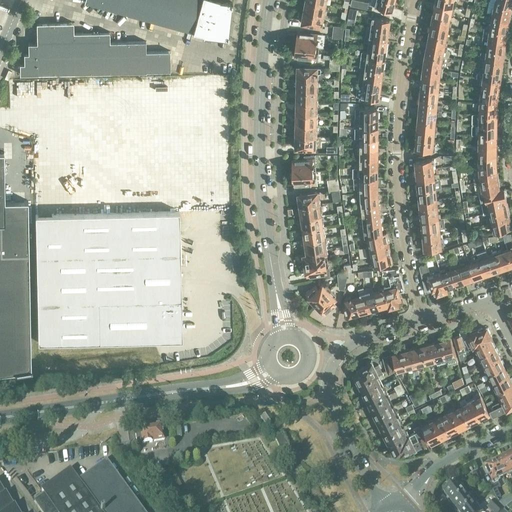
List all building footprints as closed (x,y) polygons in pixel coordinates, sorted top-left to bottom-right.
[(110,8),(111,0),(84,0),(84,1),(110,8)] [(111,0),(110,8),(138,16),(142,0),(111,0)] [(142,0),(138,16),(169,25),(175,0),(142,0)] [(175,0),(169,25),(204,34),(208,0),(175,0)] [(208,0),(204,34),(203,36),(204,36),(228,38),(232,2),(218,0),(208,0)] [(370,2),(360,0),(351,0),(350,6),(368,9),(370,2)] [(390,0),(371,0),(370,5),(375,6),(391,11),(392,7),(393,7),(394,1),(390,0)] [(511,0),(496,0),(496,4),(511,8),(511,0)] [(305,1),(305,5),(306,7),(305,12),(311,14),(312,14),(315,15),(316,14),(324,16),(325,11),(325,10),(323,10),(324,4),(317,3),(317,4),(314,3),(313,2),(307,1),(305,1)] [(433,13),(451,17),(452,12),(456,13),(457,8),(455,8),(436,4),(435,8),(434,8),(433,13)] [(491,13),(490,14),(493,14),(493,13),(501,15),(500,19),(509,21),(509,17),(510,12),(511,13),(511,10),(511,8),(496,4),(494,8),(492,7),(491,13)] [(350,8),(346,24),(353,25),(355,25),(357,15),(353,14),(354,8),(350,8)] [(302,13),(301,17),(303,18),(303,23),(309,24),(326,27),(326,21),(324,21),(324,16),(316,14),(315,15),(312,14),(311,14),(305,12),(304,12),(302,13)] [(432,24),(451,27),(452,23),(450,23),(451,17),(433,13),(432,19),(433,20),(432,24)] [(490,18),(488,28),(490,28),(496,29),(508,31),(509,26),(508,26),(509,21),(500,19),(501,15),(493,13),(493,14),(490,14),(490,18)] [(371,17),(370,22),(372,22),(371,27),(389,30),(390,24),(389,24),(389,20),(389,19),(371,17)] [(74,22),(37,23),(37,43),(38,74),(75,73),(74,42),(74,32),(74,22)] [(429,33),(448,37),(449,31),(450,32),(451,27),(432,24),(431,28),(430,27),(429,33)] [(367,27),(366,37),(368,37),(388,40),(389,30),(371,27),(367,27)] [(484,27),(483,37),(505,41),(506,37),(507,37),(508,31),(496,29),(490,28),(488,28),(484,27)] [(111,72),(110,41),(110,31),(74,32),(74,42),(75,73),(111,72)] [(296,38),(295,44),(318,47),(324,47),(326,35),(320,34),(307,33),(297,32),(297,37),(297,38),(296,38)] [(447,42),(448,37),(429,33),(428,39),(429,39),(428,43),(447,47),(448,42),(447,42)] [(365,36),(364,41),(367,42),(369,42),(368,47),(386,50),(388,40),(368,37),(366,37),(365,36)] [(505,41),(483,37),(481,47),(486,48),(487,48),(505,50),(506,45),(505,45),(505,41)] [(146,41),(110,41),(111,72),(146,72),(146,71),(146,51),(146,41)] [(24,63),(20,63),(20,74),(38,74),(37,43),(28,43),(29,53),(24,53),(24,63)] [(426,47),(425,53),(449,57),(450,50),(447,49),(447,47),(428,43),(427,47),(426,47)] [(295,44),(294,51),(296,51),(295,51),(295,56),(305,57),(318,59),(320,59),(321,57),(321,53),(319,53),(317,53),(318,47),(295,44)] [(362,52),(361,56),(365,57),(385,60),(386,50),(368,47),(367,53),(362,52)] [(480,51),(480,57),(503,60),(503,56),(505,56),(505,50),(487,48),(487,52),(480,51)] [(146,51),(146,71),(170,71),(170,70),(170,50),(146,51)] [(449,57),(425,53),(424,59),(425,59),(424,68),(443,70),(444,66),(447,66),(449,57)] [(361,56),(360,66),(365,67),(383,70),(385,60),(365,57),(361,56)] [(497,70),(503,70),(503,65),(502,65),(503,60),(480,57),(478,67),(480,67),(497,70)] [(360,66),(359,76),(382,79),(383,70),(365,67),(360,66)] [(296,72),(296,76),(297,77),(298,77),(298,78),(306,78),(306,77),(309,77),(310,78),(318,79),(325,79),(325,73),(321,73),(321,67),(313,67),(298,67),(298,71),(297,71),(296,72)] [(497,70),(480,67),(479,73),(477,72),(477,77),(480,78),(500,80),(501,76),(502,76),(503,70),(497,70)] [(438,80),(440,80),(441,76),(442,76),(443,70),(424,68),(423,73),(422,73),(422,79),(438,80)] [(359,76),(357,86),(362,87),(381,89),(382,79),(359,76)] [(306,78),(298,78),(298,83),(296,84),(296,88),(298,89),(298,90),(305,90),(306,89),(309,89),(309,90),(318,90),(318,79),(310,78),(309,77),(306,77),(306,78)] [(482,88),(500,90),(501,85),(500,84),(500,80),(480,78),(480,83),(482,83),(481,88),(482,88)] [(422,89),(445,91),(445,87),(440,86),(440,80),(438,80),(422,79),(421,85),(422,85),(422,89)] [(357,86),(359,86),(358,96),(361,97),(378,99),(379,95),(380,95),(381,89),(362,87),(357,86)] [(478,94),(478,101),(483,101),(497,102),(498,96),(499,96),(500,90),(482,88),(481,88),(480,94),(478,94)] [(297,100),(297,102),(317,102),(318,90),(309,90),(309,89),(306,89),(305,90),(298,90),(298,94),(296,95),(296,99),(297,100)] [(420,93),(420,99),(438,100),(439,95),(445,96),(445,91),(422,89),(421,93),(420,93)] [(420,109),(443,111),(443,106),(438,106),(438,100),(420,99),(419,105),(420,105),(420,109)] [(497,109),(497,105),(497,102),(483,101),(478,101),(478,102),(473,102),(473,109),(479,109),(478,114),(498,115),(498,110),(497,109)] [(317,102),(297,102),(297,105),(296,107),(296,110),(297,112),(297,113),(304,113),(305,112),(308,112),(309,113),(317,114),(317,102)] [(341,102),(340,110),(344,110),(349,105),(349,103),(341,102)] [(359,108),(355,108),(355,118),(378,117),(378,112),(377,112),(377,108),(369,108),(369,105),(364,105),(364,108),(359,108)] [(419,113),(418,119),(436,120),(437,115),(442,116),(443,111),(420,109),(419,113)] [(297,123),(297,125),(304,125),(305,124),(307,124),(308,125),(317,125),(317,114),(309,113),(308,112),(305,112),(304,113),(297,113),(297,117),(295,118),(295,122),(297,123)] [(471,124),(473,124),(496,125),(497,121),(498,121),(498,115),(478,114),(471,113),(471,114),(471,123),(471,124)] [(355,118),(354,118),(354,128),(355,128),(378,127),(378,117),(355,118)] [(418,129),(437,131),(437,126),(436,126),(436,120),(418,119),(417,125),(418,125),(418,129)] [(297,135),(296,136),(317,137),(317,125),(308,125),(307,124),(305,124),(304,125),(297,125),(297,128),(295,129),(295,134),(297,135)] [(478,135),(478,134),(497,135),(498,129),(496,129),(496,125),(473,124),(471,124),(471,125),(471,134),(471,135),(478,135)] [(355,128),(355,132),(355,138),(360,138),(378,138),(378,127),(355,128)] [(437,131),(418,129),(417,133),(416,138),(434,139),(435,135),(436,135),(437,131)] [(477,140),(477,144),(496,145),(496,141),(497,141),(497,135),(478,134),(478,135),(478,140),(477,140)] [(317,137),(296,136),(296,140),(294,141),(294,145),(296,146),(296,148),(316,148),(317,137)] [(358,143),(358,148),(378,148),(378,138),(360,138),(360,143),(358,143)] [(416,138),(415,144),(416,144),(416,149),(419,149),(419,151),(420,152),(425,152),(425,150),(435,151),(435,146),(434,146),(434,139),(416,138)] [(496,145),(477,144),(477,150),(478,150),(478,155),(494,155),(497,155),(497,149),(496,149),(496,145)] [(358,148),(358,153),(360,153),(360,158),(378,158),(378,148),(358,148)] [(497,161),(497,155),(494,155),(478,155),(478,160),(476,160),(476,161),(477,169),(496,167),(496,161),(497,161)] [(416,165),(415,165),(416,170),(434,168),(434,164),(435,163),(435,158),(434,158),(424,159),(425,157),(419,156),(419,157),(419,160),(416,160),(416,165)] [(292,172),(316,171),(315,166),(316,166),(315,158),(292,160),(293,166),(292,166),(292,172)] [(355,163),(355,168),(358,168),(378,168),(378,158),(360,158),(360,163),(355,163)] [(474,177),(475,183),(499,180),(498,174),(497,175),(496,167),(477,169),(477,171),(476,171),(476,177),(474,177)] [(355,168),(353,168),(353,178),(357,178),(360,178),(378,178),(378,168),(358,168),(355,168)] [(434,168),(416,170),(417,177),(418,179),(435,178),(434,168)] [(294,184),(304,184),(317,183),(317,177),(316,177),(316,171),(292,172),(293,179),(294,179),(294,184)] [(418,184),(418,189),(437,187),(441,187),(440,182),(440,178),(440,177),(435,178),(418,179),(418,184)] [(360,178),(357,178),(357,184),(358,189),(369,189),(369,194),(378,193),(377,188),(377,184),(378,184),(378,178),(360,178)] [(500,191),(500,190),(499,186),(500,186),(499,180),(475,183),(477,196),(479,196),(485,195),(485,193),(500,191)] [(341,201),(338,183),(331,185),(328,185),(329,193),(332,192),(333,202),(341,201)] [(437,187),(418,189),(419,196),(420,196),(420,199),(438,197),(439,197),(439,193),(437,193),(437,187)] [(369,189),(358,189),(358,194),(358,200),(360,199),(361,205),(379,203),(379,197),(378,198),(378,193),(369,194),(369,189)] [(481,204),(482,204),(505,199),(505,197),(506,197),(506,196),(507,195),(506,191),(505,190),(505,189),(500,190),(500,191),(485,193),(485,195),(479,196),(481,204)] [(298,196),(297,198),(297,202),(299,202),(300,202),(300,206),(308,206),(309,206),(311,206),(312,205),(320,204),(319,192),(320,192),(308,193),(299,195),(299,196),(298,196)] [(420,204),(419,205),(420,209),(439,207),(438,203),(439,202),(439,197),(438,197),(420,199),(420,204)] [(490,212),(509,209),(508,203),(506,204),(505,199),(482,204),(484,213),(490,212)] [(5,221),(0,221),(0,373),(31,368),(28,200),(24,200),(6,201),(5,201),(5,221)] [(362,211),(360,211),(360,216),(362,215),(381,213),(379,203),(361,205),(362,211)] [(313,216),(322,215),(320,204),(312,205),(311,206),(309,206),(308,206),(300,206),(300,208),(299,209),(300,213),(301,214),(302,217),(309,216),(310,217),(313,217),(313,216)] [(439,207),(420,209),(421,216),(422,216),(422,220),(440,218),(439,207)] [(510,215),(509,209),(490,212),(491,217),(486,218),(487,223),(490,222),(503,220),(510,219),(509,215),(510,215)] [(179,211),(35,214),(38,342),(158,339),(158,337),(180,337),(179,301),(181,301),(179,211)] [(381,213),(362,215),(363,220),(364,225),(382,223),(381,213)] [(303,226),(304,229),(311,228),(312,229),(315,229),(315,228),(324,226),(322,215),(313,216),(313,217),(310,217),(309,216),(302,217),(302,219),(301,220),(302,225),(303,226)] [(423,224),(422,224),(422,229),(441,228),(445,227),(444,218),(440,218),(422,220),(423,224)] [(503,220),(490,222),(491,228),(493,228),(493,232),(511,229),(511,228),(511,227),(511,225),(511,222),(510,223),(510,219),(503,220)] [(364,231),(362,231),(363,237),(365,236),(383,233),(382,223),(364,225),(364,231)] [(323,238),(325,237),(324,226),(315,228),(315,229),(312,229),(311,228),(304,229),(304,231),(303,232),(303,236),(305,237),(305,240),(307,240),(308,241),(322,239),(323,238)] [(441,228),(422,229),(423,236),(424,236),(424,240),(440,238),(442,238),(441,228)] [(383,233),(365,236),(366,239),(368,238),(368,241),(367,242),(368,246),(388,242),(386,232),(383,233)] [(511,234),(503,235),(504,241),(505,244),(511,242),(511,240),(511,234)] [(307,249),(307,252),(327,249),(325,237),(323,238),(322,239),(308,241),(307,240),(305,240),(306,242),(304,244),(305,247),(307,249)] [(424,241),(424,247),(425,247),(425,250),(444,248),(444,244),(442,244),(442,238),(440,238),(424,240),(424,241)] [(368,247),(366,247),(368,256),(371,256),(390,252),(388,242),(368,246),(368,247)] [(303,257),(304,264),(328,260),(327,254),(328,254),(327,249),(307,252),(308,254),(304,255),(304,257),(303,257)] [(502,250),(498,251),(504,268),(511,265),(511,261),(508,250),(503,252),(502,250)] [(487,251),(478,254),(485,275),(494,272),(489,254),(487,251)] [(498,251),(489,254),(494,272),(504,268),(498,251)] [(390,252),(371,256),(372,261),(373,267),(382,265),(383,267),(384,267),(389,266),(389,263),(392,263),(390,252)] [(474,262),(470,263),(475,278),(485,275),(478,254),(473,256),(474,262)] [(328,260),(304,264),(305,270),(306,270),(306,271),(307,276),(321,274),(322,278),(330,276),(330,272),(328,260)] [(465,263),(460,264),(466,281),(475,278),(470,263),(465,265),(465,263)] [(427,264),(420,267),(426,292),(433,290),(434,295),(448,291),(447,288),(441,271),(431,274),(427,264)] [(455,265),(450,266),(451,270),(456,285),(457,285),(465,282),(466,281),(460,264),(455,266),(455,265)] [(386,269),(382,269),(383,275),(383,277),(388,276),(391,285),(384,287),(389,305),(390,308),(400,305),(398,300),(401,299),(399,291),(405,289),(399,267),(386,269)] [(441,271),(447,288),(456,285),(451,270),(446,272),(446,270),(445,269),(441,271)] [(348,278),(338,279),(339,289),(345,290),(347,282),(348,278)] [(316,284),(306,294),(309,297),(308,298),(309,299),(310,298),(312,300),(310,301),(315,305),(331,289),(326,284),(324,286),(323,284),(320,288),(316,284)] [(380,290),(375,291),(379,307),(389,305),(384,287),(379,288),(380,290)] [(331,289),(315,305),(319,310),(320,309),(322,310),(321,311),(322,312),(323,311),(326,314),(336,304),(333,301),(336,298),(335,296),(336,294),(331,289)] [(360,295),(355,296),(360,313),(370,310),(364,290),(364,289),(359,290),(360,294),(360,295)] [(369,289),(364,290),(370,310),(379,307),(375,291),(370,292),(369,291),(369,289)] [(345,299),(344,299),(346,306),(345,306),(345,308),(347,316),(354,314),(360,313),(355,296),(351,298),(351,296),(345,298),(345,299)] [(460,335),(454,337),(459,353),(463,351),(466,350),(464,346),(468,345),(470,348),(491,338),(492,337),(488,328),(486,329),(486,328),(483,329),(482,328),(479,329),(478,329),(476,331),(475,330),(470,332),(470,333),(468,334),(468,333),(465,334),(464,331),(459,332),(460,335)] [(447,338),(441,339),(446,359),(447,362),(448,365),(458,363),(456,358),(452,338),(451,338),(447,339),(447,338)] [(491,338),(470,348),(472,347),(474,351),(476,350),(478,355),(495,347),(495,345),(494,342),(493,342),(491,338)] [(436,342),(432,343),(437,363),(437,365),(447,362),(446,359),(441,339),(435,341),(436,342)] [(427,343),(421,345),(427,364),(432,362),(433,364),(437,363),(432,343),(428,344),(427,343)] [(416,347),(412,349),(418,368),(422,367),(421,365),(427,364),(421,345),(416,346),(416,347)] [(478,355),(477,356),(479,361),(481,365),(499,356),(498,352),(498,351),(497,348),(496,348),(495,347),(478,355)] [(408,348),(402,350),(408,369),(413,368),(414,369),(415,374),(419,373),(418,368),(412,349),(408,350),(408,348)] [(397,353),(393,354),(397,374),(398,373),(400,377),(404,376),(402,371),(408,369),(402,350),(397,352),(397,353)] [(393,367),(390,355),(383,357),(386,370),(393,367)] [(499,356),(481,365),(483,369),(485,368),(487,373),(496,369),(504,365),(504,364),(504,363),(503,360),(501,360),(499,356)] [(356,376),(359,383),(383,372),(379,364),(374,366),(372,360),(366,363),(366,365),(363,366),(358,369),(359,371),(356,372),(357,375),(356,376)] [(496,369),(487,373),(490,378),(488,379),(490,383),(496,380),(508,374),(507,371),(508,369),(506,366),(505,366),(504,365),(496,369)] [(360,389),(362,394),(363,394),(383,384),(380,379),(385,376),(383,372),(359,383),(361,388),(360,389)] [(468,372),(464,373),(467,383),(472,380),(468,372)] [(496,380),(490,383),(495,393),(496,392),(511,383),(511,377),(511,378),(510,378),(508,374),(496,380)] [(511,383),(496,392),(499,397),(497,398),(499,401),(501,400),(511,394),(511,383)] [(367,400),(369,404),(388,395),(383,384),(363,394),(366,401),(367,400)] [(416,398),(412,400),(415,406),(425,402),(427,401),(425,393),(421,395),(423,398),(417,400),(416,398)] [(511,394),(501,400),(506,411),(509,409),(511,410),(511,409),(511,394)] [(370,409),(373,415),(394,405),(388,395),(369,404),(371,408),(370,409)] [(473,396),(469,398),(480,419),(483,417),(485,418),(488,416),(489,415),(488,415),(490,414),(491,413),(481,395),(474,398),(473,396)] [(466,402),(461,405),(471,425),(477,422),(477,420),(480,419),(469,398),(465,400),(466,402)] [(494,403),(489,406),(494,417),(506,411),(501,400),(499,401),(494,403)] [(377,421),(379,425),(399,415),(394,405),(373,415),(376,421),(377,421)] [(454,406),(450,408),(461,428),(464,427),(465,428),(471,425),(461,405),(455,408),(454,406)] [(447,411),(442,414),(452,434),(458,432),(458,430),(461,428),(450,408),(446,410),(447,411)] [(270,422),(265,414),(260,417),(265,425),(270,422)] [(435,415),(431,417),(442,438),(444,437),(446,437),(452,434),(442,414),(436,417),(435,415)] [(383,436),(404,426),(399,415),(379,425),(382,429),(380,430),(383,436)] [(428,421),(422,424),(432,443),(433,442),(435,443),(438,441),(439,440),(442,438),(431,417),(427,419),(428,421)] [(149,426),(152,442),(164,440),(161,424),(149,426)] [(142,444),(152,442),(149,426),(149,425),(140,427),(140,433),(135,434),(137,442),(142,441),(142,444)] [(391,446),(409,436),(404,426),(383,436),(386,442),(388,441),(390,446),(391,446)] [(394,453),(396,452),(397,455),(400,453),(401,455),(410,451),(410,453),(421,447),(422,448),(428,445),(421,430),(415,433),(418,440),(414,443),(410,436),(409,436),(391,446),(394,453)] [(275,439),(281,451),(288,447),(282,435),(275,439)] [(499,458),(495,460),(503,477),(507,475),(508,477),(509,476),(511,481),(511,469),(506,457),(502,459),(499,458)] [(499,479),(503,477),(495,460),(490,463),(489,466),(485,468),(487,471),(486,471),(487,475),(488,474),(494,485),(489,487),(494,498),(495,499),(496,500),(501,497),(499,492),(498,490),(501,488),(498,482),(500,481),(499,479)] [(143,511),(129,492),(126,489),(114,473),(115,473),(106,461),(79,480),(79,481),(78,482),(75,478),(76,478),(70,470),(46,487),(41,491),(39,492),(31,498),(40,511),(143,511)] [(157,463),(153,466),(147,471),(153,480),(164,473),(157,463)] [(478,471),(472,474),(477,484),(483,481),(478,471)] [(463,478),(445,492),(444,493),(448,498),(447,499),(450,503),(451,503),(467,492),(463,486),(466,483),(463,478)] [(0,511),(18,511),(0,487),(0,511)] [(461,511),(475,502),(467,492),(451,503),(452,504),(453,504),(455,507),(454,508),(456,511),(461,511)] [(495,499),(487,507),(491,511),(499,504),(499,503),(496,500),(495,499)] [(482,511),(475,502),(461,511),(482,511)]
